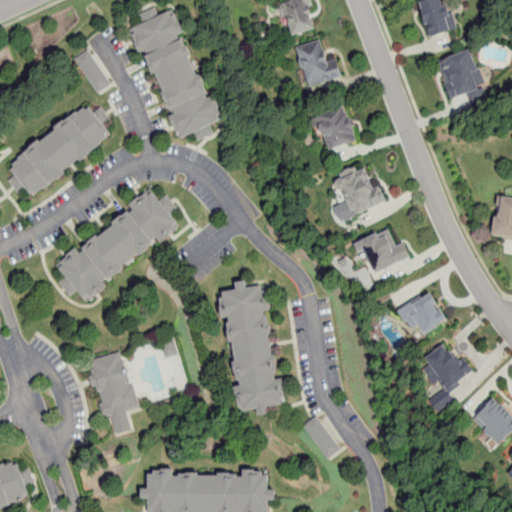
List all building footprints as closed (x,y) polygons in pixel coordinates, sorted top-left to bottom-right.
[(312,25),(285,33),(276,1),(279,0),(308,0),(310,5),(307,6),(312,25)] [(439,0),(442,7),(447,5),(450,15),(455,13),(461,30),(433,39),(427,23),(425,23),(419,12),(421,7),(418,0),(439,0)] [(158,4),(161,10),(168,7),(169,11),(172,9),(209,93),(214,91),(225,116),(214,121),(218,131),(201,139),(197,129),(182,136),(132,22),(145,17),(142,10),(158,4)] [(314,36),(321,60),(332,57),(338,75),(306,85),(299,65),(295,66),(292,56),(295,54),(291,43),(314,36)] [(108,81),(94,91),(70,56),(84,46),(108,81)] [(469,47),(478,69),(481,68),(488,85),(484,86),(489,99),(474,105),(469,92),(452,99),(446,84),(448,83),(440,61),(469,47)] [(335,101),(351,138),(342,142),(341,139),(324,147),(316,129),(314,130),(311,124),(305,127),(302,119),(310,116),(308,111),(335,101)] [(94,103),(101,112),(109,106),(120,120),(111,127),(116,134),(40,193),(37,188),(26,196),(15,182),(21,177),(14,168),(18,164),(15,160),(25,152),(22,148),(70,111),(72,114),(87,103),(89,107),(94,103)] [(366,163),(374,182),(380,180),(390,203),(352,218),(352,216),(340,220),(335,207),(349,201),(343,186),(338,188),(334,178),(345,174),(344,171),(366,163)] [(155,190),(164,201),(171,196),(183,210),(178,214),(188,226),(165,245),(160,238),(107,282),(113,289),(94,305),(84,293),(77,299),(66,285),(72,280),(62,268),(155,190)] [(511,234),(493,231),(500,192),(511,194),(511,234)] [(382,227),(390,242),(396,239),(405,254),(372,273),(358,248),(352,251),(347,241),(370,229),(372,233),(382,227)] [(246,280),(248,290),(266,286),(288,407),(243,415),(222,292),(237,290),(236,282),(246,280)] [(451,319),(432,332),(427,324),(419,329),(414,321),(405,309),(434,291),(451,319)] [(165,357),(178,354),(175,338),(162,341),(165,357)] [(448,343),(460,357),(463,354),(467,359),(469,357),(481,371),(456,392),(445,379),(447,377),(432,357),(448,343)] [(127,355),(135,387),(141,386),(148,411),(138,413),(142,432),(125,436),(120,416),(111,419),(107,407),(111,406),(108,394),(102,395),(96,371),(99,370),(97,362),(127,355)] [(433,384),(440,380),(432,366),(425,370),(433,384)] [(511,406),(511,435),(503,442),(482,416),(503,395),(511,406)] [(339,449),(324,461),(298,426),(313,415),(339,449)] [(29,497),(0,508),(0,463),(13,458),(16,466),(29,497)] [(272,511),(153,511),(153,478),(272,476),(272,511)]
